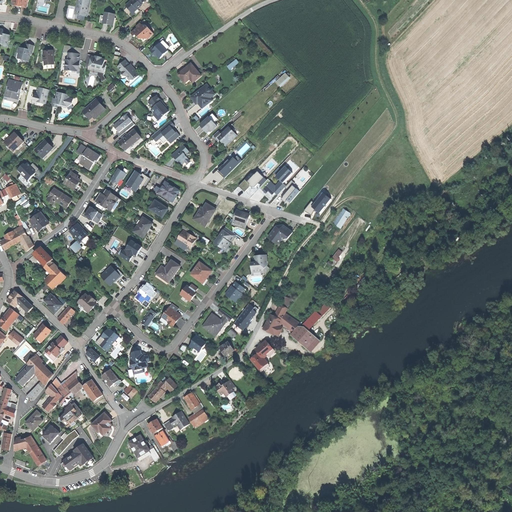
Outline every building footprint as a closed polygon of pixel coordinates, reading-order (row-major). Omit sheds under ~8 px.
[(79,0),(76,14),(82,15),(88,17),(91,0),(79,0)] [(147,0),(133,0),(127,5),(130,9),(132,12),(131,13),(133,16),(136,13),(135,11),(147,0)] [(109,25),(114,26),(116,15),(106,13),(106,16),(104,23),(104,24),(109,25)] [(139,28),(132,33),(135,37),(137,35),(139,37),(141,40),(146,36),(149,39),(155,34),(148,25),(145,28),(143,25),(139,28)] [(0,28),(0,43),(4,44),(4,47),(8,47),(10,37),(8,37),(8,35),(3,33),(4,30),(0,28)] [(155,46),(151,50),(155,54),(156,53),(158,55),(161,59),(169,51),(162,43),(157,48),(155,46)] [(31,45),(28,44),(27,48),(19,47),(18,53),(20,53),(19,58),(24,60),(24,61),(30,62),(31,54),(33,55),(35,46),(31,45)] [(55,68),(55,65),(46,65),(46,61),(44,61),(44,57),(45,57),(45,51),(44,49),(42,50),(44,69),(55,68)] [(49,51),(45,51),(45,57),(44,57),(44,61),(46,61),(46,65),(55,65),(54,50),(49,51)] [(76,54),(69,53),(69,60),(67,60),(66,70),(70,71),(70,72),(73,72),(73,71),(74,70),(80,70),(80,66),(79,64),(79,61),(81,61),(81,54),(76,54)] [(95,56),(89,54),(85,68),(90,69),(106,72),(108,65),(105,64),(106,60),(99,58),(94,57),(95,56)] [(231,69),(241,62),(238,58),(228,66),(231,69)] [(126,60),(119,67),(123,72),(123,74),(124,76),(127,75),(131,80),(133,77),(135,80),(140,75),(137,72),(138,71),(134,67),(132,67),(131,65),(126,60)] [(191,79),(194,83),(202,76),(192,64),(181,73),(179,74),(179,75),(180,77),(183,79),(186,83),(191,79)] [(105,75),(106,72),(90,69),(89,71),(100,74),(102,81),(106,80),(105,75)] [(281,87),(290,78),(285,73),(276,82),(281,87)] [(11,101),(15,102),(15,101),(20,102),(24,83),(10,80),(5,99),(11,101)] [(199,103),(203,108),(210,103),(207,99),(210,97),(215,94),(207,85),(197,93),(198,93),(196,95),(196,94),(192,97),(195,101),(197,104),(199,103)] [(35,95),(33,104),(38,105),(38,102),(41,103),(47,104),(50,90),(39,87),(38,93),(39,93),(39,96),(35,95)] [(52,98),(51,106),(59,108),(60,103),(62,104),(64,107),(66,107),(68,107),(73,104),(74,99),(70,98),(70,95),(58,92),(56,99),(52,98)] [(158,95),(149,102),(154,108),(152,110),(156,114),(157,115),(159,114),(162,118),(170,112),(167,108),(162,102),(163,101),(158,95)] [(88,115),(91,118),(95,115),(97,118),(106,110),(98,100),(84,111),(88,115)] [(119,131),(120,132),(133,122),(132,119),(133,118),(129,113),(122,119),(123,120),(115,126),(118,129),(119,130),(120,131),(119,131)] [(213,114),(210,117),(215,123),(218,119),(213,114)] [(210,117),(201,125),(204,129),(208,133),(211,130),(213,131),(218,126),(215,123),(210,117)] [(176,131),(175,132),(172,128),(175,125),(170,120),(151,136),(156,142),(163,135),(167,139),(171,143),(180,135),(176,131)] [(136,124),(133,122),(120,132),(119,131),(117,133),(120,137),(136,124)] [(232,124),(229,127),(236,134),(229,141),(230,142),(240,132),(232,124)] [(218,130),(212,136),(218,142),(220,140),(223,143),(226,146),(230,142),(229,141),(236,134),(229,127),(221,134),(218,130)] [(123,146),(126,150),(142,137),(135,129),(134,131),(137,135),(131,139),(128,136),(120,142),(123,146)] [(134,131),(128,136),(131,139),(137,135),(134,131)] [(6,143),(14,151),(24,142),(20,137),(16,133),(11,138),(6,143)] [(2,139),(6,143),(11,138),(7,134),(2,139)] [(49,143),(46,140),(37,149),(41,152),(40,153),(44,158),(52,150),(50,149),(53,147),(49,143)] [(78,151),(84,155),(88,148),(82,145),(78,151)] [(185,146),(173,156),(177,161),(178,160),(180,163),(184,160),(186,162),(187,162),(190,160),(187,156),(187,154),(190,151),(187,148),(185,146)] [(85,156),(81,163),(91,169),(94,164),(97,160),(98,161),(101,156),(88,148),(84,155),(85,156)] [(236,149),(217,168),(227,178),(246,159),(236,149)] [(45,159),(44,158),(40,153),(36,150),(35,151),(44,160),(45,159)] [(28,181),(35,174),(33,172),(35,171),(27,163),(25,165),(24,164),(17,170),(28,181)] [(114,173),(111,179),(118,184),(121,180),(125,173),(118,168),(114,173)] [(140,193),(149,176),(135,169),(127,186),(140,193)] [(255,169),(239,186),(245,192),(252,184),(255,187),(264,177),(255,169)] [(73,172),(66,183),(75,190),(78,185),(81,181),(76,178),(78,176),(73,172)] [(46,180),(53,185),(55,181),(48,176),(46,180)] [(290,190),(283,198),(289,203),(301,190),(296,185),(297,183),(293,180),(287,187),(290,190)] [(177,196),(180,191),(166,182),(161,189),(159,193),(173,202),(177,196)] [(8,188),(13,198),(18,195),(13,186),(8,188)] [(55,189),(48,200),(54,204),(57,200),(59,201),(58,202),(68,208),(70,204),(73,200),(55,189)] [(120,198),(107,190),(104,194),(102,193),(99,197),(96,201),(111,211),(120,198)] [(313,199),(305,210),(314,217),(318,211),(323,215),(336,197),(326,190),(318,202),(313,199)] [(121,199),(120,198),(111,211),(113,212),(121,199)] [(150,209),(163,218),(166,213),(169,209),(156,200),(150,209)] [(202,211),(200,210),(199,212),(197,215),(199,216),(196,221),(204,225),(204,226),(207,221),(208,222),(216,210),(207,204),(203,209),(202,211)] [(86,216),(93,220),(98,212),(92,207),(89,211),(86,216)] [(12,209),(22,228),(24,227),(25,226),(15,208),(12,209)] [(341,228),(350,214),(343,209),(334,223),(341,228)] [(234,221),(247,225),(248,222),(249,219),(248,219),(249,215),(237,211),(234,221)] [(37,227),(40,231),(44,227),(50,223),(42,213),(39,215),(32,221),(34,224),(33,225),(36,228),(37,227)] [(138,223),(139,224),(144,217),(149,220),(150,219),(144,215),(138,223)] [(134,231),(143,238),(147,232),(150,228),(153,223),(149,220),(144,217),(139,224),(134,231)] [(75,228),(71,231),(78,238),(85,232),(78,224),(75,228)] [(269,238),(278,245),(282,240),(288,239),(292,233),(283,226),(277,226),(273,232),(269,238)] [(14,232),(15,235),(20,233),(25,230),(24,227),(22,228),(14,232)] [(219,246),(227,252),(230,248),(228,247),(231,243),(231,242),(230,242),(231,240),(232,241),(236,234),(226,227),(216,242),(220,245),(219,246)] [(25,230),(20,233),(24,240),(29,237),(25,230)] [(89,235),(85,232),(78,238),(79,240),(82,242),(89,235)] [(180,237),(177,241),(180,242),(181,241),(184,243),(183,245),(190,249),(196,238),(186,232),(185,235),(182,233),(180,237)] [(20,233),(15,235),(19,243),(22,241),(24,240),(20,233)] [(7,239),(2,242),(6,250),(14,245),(19,243),(15,235),(11,237),(7,239)] [(30,237),(29,237),(24,240),(22,241),(27,251),(35,246),(35,245),(30,237)] [(125,251),(132,255),(133,253),(137,255),(139,252),(142,247),(132,240),(125,251)] [(82,247),(76,241),(70,247),(76,253),(82,247)] [(39,251),(35,255),(46,266),(52,261),(54,259),(42,247),(39,251)] [(336,261),(342,252),(339,249),(332,258),(336,261)] [(133,256),(132,255),(125,251),(124,250),(119,257),(128,263),(133,256)] [(267,255),(258,256),(258,260),(256,260),(256,263),(252,263),(252,272),(263,271),(268,265),(267,255)] [(161,268),(157,274),(169,283),(180,266),(172,260),(166,269),(164,271),(161,268)] [(59,268),(52,261),(46,266),(53,274),(59,268)] [(200,262),(191,275),(203,283),(206,279),(208,277),(212,271),(200,262)] [(102,275),(112,286),(124,275),(114,264),(102,275)] [(64,267),(61,270),(66,276),(69,273),(64,267)] [(61,270),(59,268),(53,274),(46,281),(53,289),(67,276),(66,276),(61,270)] [(226,295),(235,302),(245,289),(236,282),(232,287),(234,288),(232,291),(230,290),(226,295)] [(148,283),(146,286),(152,291),(155,288),(148,283)] [(192,284),(189,288),(195,292),(198,289),(192,284)] [(137,298),(142,302),(145,299),(149,302),(155,294),(152,291),(146,286),(145,286),(142,290),(139,293),(140,294),(137,298)] [(181,294),(191,301),(194,297),(193,296),(195,292),(189,288),(187,286),(181,294)] [(11,298),(8,301),(16,307),(19,303),(23,297),(16,291),(13,294),(11,298)] [(51,309),(56,313),(63,305),(59,301),(52,294),(45,300),(50,305),(52,307),(51,309)] [(86,294),(79,302),(85,308),(86,307),(90,311),(97,304),(95,302),(93,300),(94,299),(90,296),(89,297),(86,294)] [(33,307),(23,297),(19,303),(28,312),(33,307)] [(284,300),(281,306),(287,309),(290,303),(284,300)] [(235,323),(246,331),(261,309),(250,302),(235,323)] [(323,316),(332,307),(326,302),(318,311),(323,316)] [(173,304),(170,307),(176,312),(179,308),(173,304)] [(300,323),(285,313),(287,310),(287,309),(281,306),(280,306),(274,317),(271,316),(268,322),(264,329),(275,334),(279,326),(281,321),(286,323),(286,324),(294,331),(298,327),(297,327),(300,323)] [(170,307),(163,317),(170,322),(170,324),(172,325),(173,325),(174,325),(177,321),(180,318),(176,315),(177,313),(176,312),(170,307)] [(11,308),(7,315),(15,321),(19,315),(11,308)] [(219,313),(224,317),(228,320),(230,322),(233,318),(221,310),(219,313)] [(60,320),(64,323),(70,316),(65,311),(58,319),(60,320)] [(0,323),(0,324),(7,330),(15,321),(7,315),(3,319),(0,323)] [(147,327),(149,325),(152,321),(154,318),(149,315),(142,323),(147,327)] [(217,335),(228,320),(224,317),(222,320),(220,319),(219,321),(217,319),(218,318),(214,315),(211,315),(208,320),(204,325),(205,328),(214,335),(217,335)] [(35,335),(42,342),(51,332),(47,328),(48,327),(44,324),(35,335)] [(298,326),(298,327),(294,331),(291,335),(307,350),(317,338),(305,327),(298,326)] [(107,340),(112,345),(119,336),(115,333),(115,331),(113,331),(110,331),(108,329),(105,332),(102,336),(105,339),(107,340)] [(227,333),(232,338),(236,334),(231,329),(227,333)] [(14,331),(9,336),(20,345),(24,339),(14,331)] [(54,342),(46,350),(50,355),(52,352),(57,357),(60,353),(59,352),(61,350),(63,348),(68,342),(65,339),(62,336),(55,343),(54,342)] [(206,344),(196,336),(194,338),(192,341),(193,341),(189,347),(193,350),(194,348),(200,352),(206,344)] [(112,346),(112,345),(107,340),(106,342),(101,346),(107,352),(112,346)] [(273,349),(266,340),(255,349),(258,353),(250,359),(259,369),(268,362),(263,357),(273,349)] [(219,347),(225,356),(229,354),(232,352),(234,350),(228,342),(219,347)] [(133,369),(133,370),(138,369),(139,373),(145,372),(144,368),(148,367),(147,362),(150,361),(149,356),(146,357),(145,355),(143,354),(142,354),(141,351),(136,348),(130,357),(132,364),(130,367),(133,369)] [(57,357),(52,352),(50,355),(46,350),(44,352),(53,362),(57,357)] [(91,358),(94,361),(98,358),(92,350),(91,351),(87,354),(91,358)] [(24,360),(28,363),(35,356),(31,352),(24,360)] [(42,363),(37,358),(35,356),(28,363),(19,372),(21,375),(17,379),(20,382),(23,385),(36,372),(44,364),(42,363)] [(46,359),(42,363),(44,364),(47,368),(49,370),(53,366),(46,359)] [(47,368),(44,364),(36,372),(39,375),(44,370),(47,368)] [(49,370),(47,368),(44,370),(48,374),(43,379),(47,382),(48,383),(54,375),(49,370)] [(111,369),(102,376),(106,381),(107,382),(111,387),(116,383),(119,380),(111,369)] [(48,374),(44,370),(39,375),(39,376),(42,379),(43,379),(48,374)] [(76,372),(56,389),(57,390),(60,393),(68,386),(77,378),(80,382),(81,382),(79,372),(76,372)] [(68,386),(71,390),(80,382),(77,378),(68,386)] [(169,378),(164,384),(167,387),(172,392),(178,386),(169,378)] [(84,386),(94,401),(103,395),(96,386),(92,380),(86,384),(84,386)] [(219,384),(215,387),(221,395),(224,392),(227,396),(234,392),(232,389),(235,387),(230,380),(224,385),(222,382),(219,384)] [(158,385),(159,386),(164,391),(167,387),(164,384),(161,381),(158,385)] [(74,394),(84,386),(80,382),(71,390),(74,394)] [(31,393),(36,397),(44,388),(39,384),(31,393)] [(47,391),(53,395),(57,390),(56,389),(52,384),(47,391)] [(128,394),(132,397),(137,391),(130,385),(125,391),(128,394)] [(149,396),(155,402),(161,396),(165,392),(164,391),(159,386),(149,396)] [(9,389),(6,388),(2,400),(8,402),(12,390),(9,389)] [(53,395),(52,397),(57,401),(60,397),(59,397),(61,395),(60,393),(57,390),(53,395)] [(185,398),(193,409),(200,405),(192,393),(189,395),(185,398)] [(48,401),(43,407),(49,411),(52,407),(55,403),(57,401),(52,397),(48,401)] [(65,424),(68,428),(75,422),(82,416),(80,414),(82,412),(75,403),(72,405),(72,404),(69,406),(67,408),(66,413),(63,416),(60,418),(60,421),(64,421),(65,423),(65,424)] [(193,409),(196,415),(204,410),(200,405),(193,409)] [(16,410),(7,406),(4,406),(2,412),(3,412),(15,417),(15,413),(16,410)] [(190,419),(195,428),(209,419),(204,410),(196,415),(190,419)] [(173,417),(175,420),(177,424),(181,430),(189,425),(181,412),(177,414),(173,417)] [(26,423),(34,430),(43,420),(40,417),(36,413),(31,418),(26,423)] [(105,413),(92,425),(99,433),(100,432),(104,428),(107,432),(110,430),(112,428),(110,426),(108,424),(110,423),(112,421),(105,413)] [(85,414),(77,421),(80,426),(89,420),(85,414)] [(152,422),(149,424),(151,429),(152,430),(154,433),(158,430),(163,428),(157,419),(152,422)] [(164,424),(169,431),(175,428),(174,426),(171,422),(170,420),(164,424)] [(60,432),(51,424),(41,435),(50,443),(60,432)] [(166,429),(164,430),(160,432),(155,435),(162,445),(166,443),(167,445),(171,443),(167,435),(170,434),(166,429)] [(79,435),(75,430),(68,434),(54,451),(59,455),(73,440),(79,435)] [(137,440),(131,444),(132,445),(142,460),(153,453),(141,435),(138,437),(136,438),(137,440)] [(28,447),(33,456),(41,451),(31,436),(24,440),(23,440),(28,447)] [(6,450),(9,450),(11,438),(5,437),(2,449),(6,450)] [(15,448),(28,447),(23,440),(21,437),(17,438),(15,448)] [(84,444),(63,459),(64,462),(69,469),(70,470),(78,464),(81,462),(92,455),(84,444)] [(140,461),(142,460),(132,445),(131,446),(140,461)] [(154,452),(153,453),(158,461),(162,458),(157,450),(154,452)] [(36,461),(39,465),(47,461),(41,451),(33,456),(36,461)] [(92,455),(81,462),(83,464),(83,465),(94,457),(92,455)]
